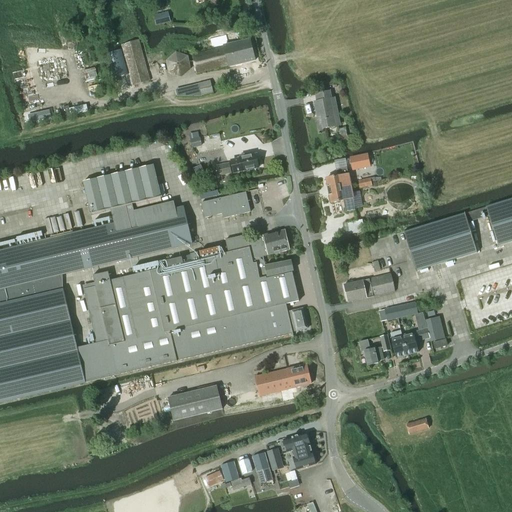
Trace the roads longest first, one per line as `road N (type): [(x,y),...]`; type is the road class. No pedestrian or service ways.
road 1 (tertiary): [(332,401),(325,332),(254,0)]
road 2 (unknown): [(301,217),(240,228),(204,222),(168,169),(142,156),(0,203)]
road 3 (track): [(274,83),(22,136)]
road 4 (unclassified): [(332,401),(511,343)]
road 5 (tertiary): [(377,511),(351,493),(337,469),(332,401)]
